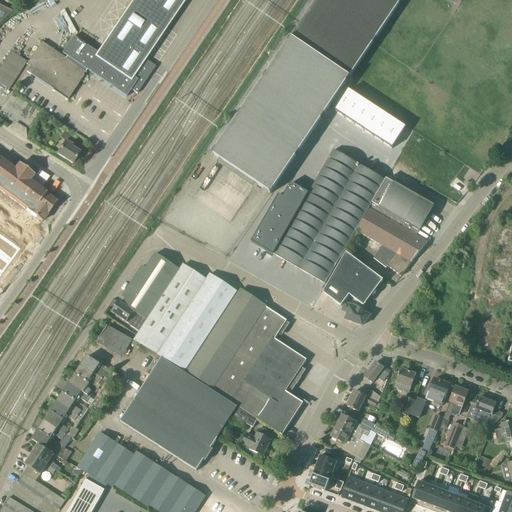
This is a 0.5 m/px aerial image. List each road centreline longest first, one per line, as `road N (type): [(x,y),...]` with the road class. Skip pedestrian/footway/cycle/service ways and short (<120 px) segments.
road 1 (unclassified): [(361,345),(177,240),(147,246),(78,342)]
road 2 (unclassified): [(0,134),(84,188),(0,312)]
road 3 (unclassified): [(372,334),(511,154)]
road 4 (unknown): [(466,213),(341,130),(305,158)]
road 5 (unclassified): [(283,488),(361,345)]
road 6 (residential): [(78,342),(0,479)]
road 7 (residential): [(511,390),(372,334)]
